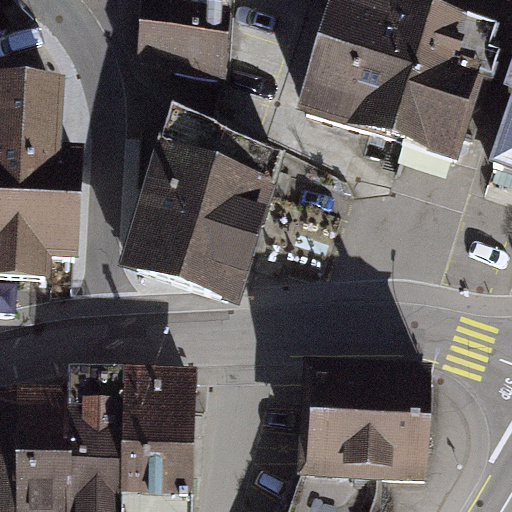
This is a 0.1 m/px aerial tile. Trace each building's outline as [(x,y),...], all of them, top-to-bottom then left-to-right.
[(173,0),(173,8),(149,6),(144,76),(229,83),(236,0),(173,0)] [(441,25),(358,0),(344,0),(304,128),(401,158),(441,25)] [(503,44),(441,25),(401,158),(460,176),(485,95),(498,99),(508,67),(496,64),(503,44)] [(511,94),(507,110),(511,111),(511,128),(492,185),(511,192),(511,94)] [(66,108),(0,104),(0,297),(53,300),(54,276),(80,277),(85,171),(63,170),(66,108)] [(291,165),(174,127),(131,258),(248,296),(291,165)] [(428,383),(297,378),(294,478),(382,482),(424,483),(428,383)] [(70,409),(0,407),(0,511),(194,511),(196,392),(71,391),(70,409)] [(379,511),(382,482),(294,478),(279,511),(379,511)]
